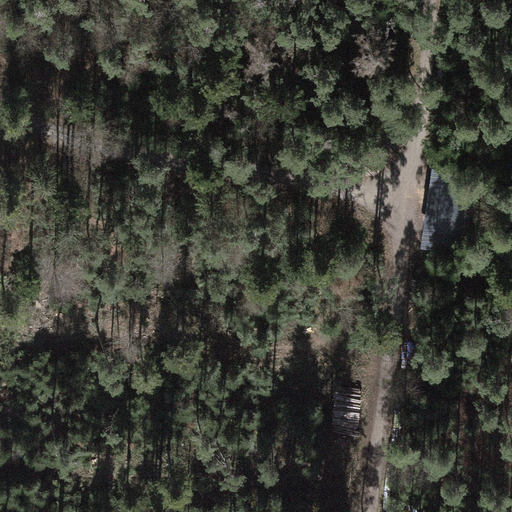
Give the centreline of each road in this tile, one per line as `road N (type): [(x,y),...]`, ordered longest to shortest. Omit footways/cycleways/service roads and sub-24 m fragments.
road 1 (track): [(0,104),(51,130),(411,198)]
road 2 (track): [(411,198),(375,511)]
road 3 (track): [(433,0),(428,103),(411,198)]
